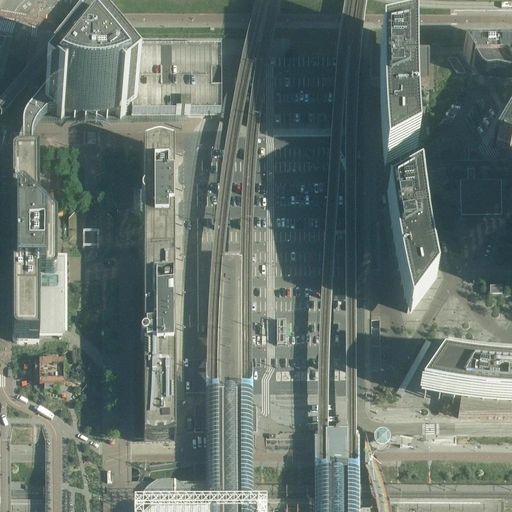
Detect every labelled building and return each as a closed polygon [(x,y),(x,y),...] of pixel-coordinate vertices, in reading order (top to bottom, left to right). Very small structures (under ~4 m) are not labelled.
[(413,97),(413,86),(429,86),(429,54),(412,54),(412,45),(379,52),(379,54),(369,54),(369,86),(379,86),(379,99),(379,105),(380,116),(380,128),(381,139),(381,150),(382,161),(383,175),(416,158),(415,147),(414,141),(414,130),(413,119),(413,108),(413,103),(413,97)] [(22,131),(22,158),(17,158),(16,159),(14,159),(13,160),(12,161),(12,163),(12,328),(39,328),(39,278),(44,278),(44,280),(52,280),(53,279),(55,278),(56,277),(56,275),(56,274),(56,226),(53,222),(52,222),(38,208),(38,158),(32,158),(32,144),(32,143),(32,141),(32,140),(33,139),(33,137),(33,135),(34,133),(35,132),(36,130),(37,128),(38,127),(39,125),(44,119),(45,118),(47,117),(49,116),(50,116),(52,116),(53,116),(54,117),(55,117),(56,117),(61,121),(63,118),(67,119),(72,120),(76,121),(79,122),(82,122),(84,123),(87,123),(89,123),(90,123),(91,123),(92,123),(94,123),(96,122),(99,122),(103,121),(106,121),(109,120),(111,119),(113,119),(117,117),(120,121),(131,112),(131,118),(184,118),(208,118),(215,118),(221,118),(221,52),(181,52),(102,52),(102,64),(101,64),(92,54),(94,53),(94,50),(93,47),(91,46),(88,47),(87,49),(87,52),(88,54),(63,84),(57,79),(27,116),(26,117),(26,118),(25,120),(24,121),(24,123),(23,124),(23,126),(22,127),(22,129),(22,131)] [(509,147),(511,142),(511,53),(462,54),(472,70),(473,70),(478,78),(479,80),(481,81),(484,82),(486,82),(490,82),(491,81),(493,81),(494,81),(497,82),(501,83),(503,83),(506,83),(508,83),(511,82),(511,84),(511,110),(491,147),(509,147)] [(173,261),(173,153),(170,153),(161,150),(160,150),(158,150),(156,150),(155,150),(146,153),(143,153),(142,153),(142,192),(142,200),(141,200),(141,201),(140,202),(140,203),(141,204),(141,205),(142,205),(143,205),(143,214),(143,261),(173,261)] [(501,183),(501,182),(500,182),(488,182),(488,183),(468,183),(468,182),(460,182),(460,183),(460,205),(472,205),(482,205),(482,219),(481,219),(481,220),(500,220),(501,220),(501,219),(501,183)] [(429,264),(427,252),(428,252),(428,251),(427,251),(425,238),(425,237),(423,224),(423,223),(422,223),(421,211),(421,210),(421,209),(419,197),(420,197),(420,196),(419,196),(418,185),(386,204),(388,218),(390,234),(393,250),(394,255),(395,266),(396,271),(398,281),(399,287),(402,298),(404,309),(407,320),(408,325),(434,289),(432,279),(433,279),(433,278),(432,278),(430,266),(430,265),(429,264)] [(133,213),(143,214),(143,205),(142,205),(141,205),(141,204),(140,203),(140,202),(141,201),(141,200),(142,200),(142,192),(133,192),(133,213)] [(174,443),(173,261),(143,261),(143,340),(142,340),(141,341),(140,342),(140,343),(140,344),(140,345),(140,346),(141,347),(142,347),(142,348),(143,348),(143,356),(137,357),(137,360),(137,364),(143,364),(143,367),(143,380),(143,417),(141,417),(141,426),(143,426),(143,443),(144,443),(145,443),(147,444),(148,445),(151,446),(154,446),(157,446),(157,443),(161,443),(161,446),(163,446),(166,446),(168,445),(170,444),(172,443),(174,443)] [(491,296),(503,296),(502,288),(491,289),(491,296)] [(285,346),(285,323),(276,323),(277,346),(285,346)] [(39,333),(39,328),(12,328),(12,333),(12,339),(12,340),(13,342),(14,343),(15,344),(16,344),(18,345),(39,345),(39,333)] [(39,387),(44,387),(59,387),(64,387),(63,375),(63,363),(39,363),(39,387)] [(511,418),(511,377),(507,377),(497,376),(488,376),(480,375),(479,374),(478,374),(477,374),(476,374),(475,374),(471,374),(461,372),(440,369),(420,399),(438,402),(449,404),(460,406),(458,419),(511,418)] [(252,511),(252,385),(206,385),(206,511),(252,511)] [(386,452),(389,451),(391,448),(392,446),(392,444),(391,441),(390,439),(389,438),(386,437),(383,437),(380,438),(377,440),(376,442),(376,445),(376,447),(378,450),(381,452),(383,453),(386,452)] [(360,511),(361,470),(314,471),(314,511),(360,511)] [(252,511),(253,496),(253,487),(177,488),(176,487),(174,486),(171,486),(169,485),(165,485),(162,486),(160,486),(157,487),(155,488),(155,491),(151,491),(150,511),(252,511)]
